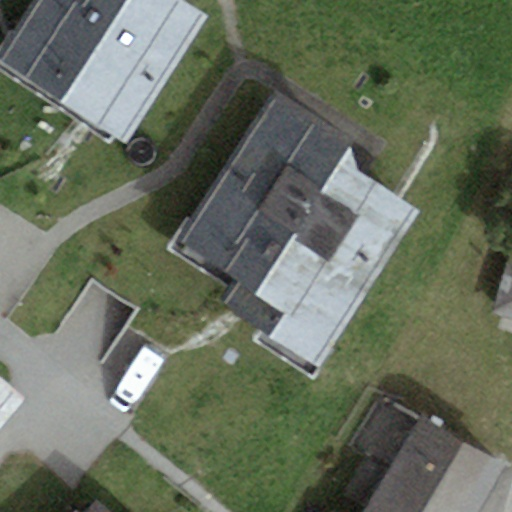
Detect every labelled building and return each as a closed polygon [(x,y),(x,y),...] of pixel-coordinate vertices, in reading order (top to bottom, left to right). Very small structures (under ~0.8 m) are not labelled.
[(207,17),(179,0),(31,0),(0,49),(0,63),(125,144),(207,17)] [(354,147),(269,95),(180,241),(237,276),(223,299),(325,362),(419,209),(356,170),(354,147)] [(511,319),(511,251),(510,250),(492,314),(511,319)] [(0,428),(26,397),(0,378),(0,428)] [(476,511),(505,462),(419,413),(362,511),(476,511)] [(107,511),(96,501),(86,511),(107,511)]
